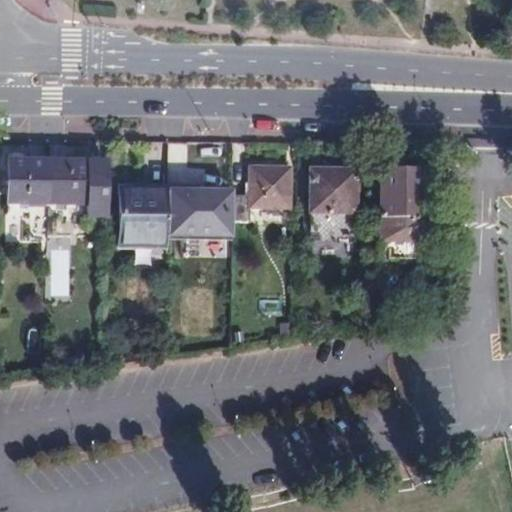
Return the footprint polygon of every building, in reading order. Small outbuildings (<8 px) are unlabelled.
[(3,206),(43,207),(44,163),(5,163),(3,206)] [(44,163),(43,207),(83,208),(84,164),(44,163)] [(228,198),(227,225),(245,225),(246,210),(285,211),(286,171),(245,170),(245,198),(228,198)] [(375,262),(400,262),(401,245),(428,245),(428,223),(420,223),(421,173),(377,173),(375,262)] [(307,175),(306,237),(349,237),(351,176),(307,175)] [(139,258),(162,259),(163,196),(142,196),(142,188),(127,188),(127,183),(122,183),(117,185),(115,189),(116,246),(139,246),(139,258)] [(163,196),(163,188),(142,188),(142,196),(163,196)] [(401,245),(400,262),(428,263),(428,245),(401,245)]
